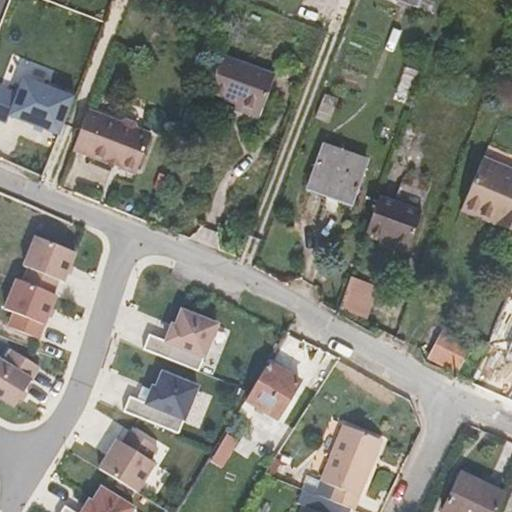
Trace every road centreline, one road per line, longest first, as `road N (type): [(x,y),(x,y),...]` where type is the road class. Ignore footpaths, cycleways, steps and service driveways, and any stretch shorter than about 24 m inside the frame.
road 1 (residential): [(458,393),(282,296),(134,232)]
road 2 (unknown): [(232,273),(345,0)]
road 3 (residential): [(35,465),(81,395),(134,232)]
road 4 (unknown): [(51,197),(126,0)]
road 5 (residential): [(134,232),(0,176)]
road 6 (residential): [(458,393),(402,511)]
